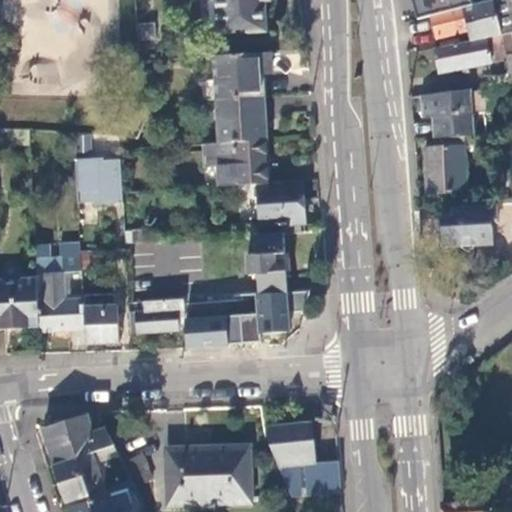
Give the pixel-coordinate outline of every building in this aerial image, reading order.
[(217,0),(220,36),(267,32),(265,2),(271,1),(270,0),(217,0)] [(412,0),(419,19),(432,16),(473,4),(471,0),(412,0)] [(511,0),(490,0),(473,4),(432,16),(438,38),(468,30),(471,43),(486,40),(502,37),(511,35),(511,0)] [(156,26),(139,27),(140,44),(157,43),(156,26)] [(511,35),(502,37),(486,40),(490,60),(507,57),(511,55),(511,35)] [(490,60),(486,40),(471,43),(434,50),(439,74),(490,64),(490,60)] [(272,54),(216,58),(218,100),(264,98),(262,73),(272,73),(272,54)] [(488,88),(511,85),(510,82),(509,75),(486,78),(488,88)] [(472,89),(421,97),(422,118),(432,118),(434,138),(464,138),(475,138),(472,89)] [(264,98),(218,100),(221,142),(266,140),(264,98)] [(464,138),(434,138),(434,149),(425,150),(428,195),(467,193),(465,154),(470,154),(470,148),(465,149),(464,138)] [(266,140),(221,142),(203,143),(204,168),(219,167),(220,186),(258,184),(270,183),(267,140),(266,140)] [(121,159),(76,159),(78,207),(124,204),(121,159)] [(304,181),(270,183),(258,184),(259,186),(254,187),(254,192),(259,191),(261,228),(307,224),(304,181)] [(511,201),(500,203),(502,218),(511,217),(511,201)] [(493,248),(491,227),(490,206),(453,208),(453,218),(442,219),(444,250),(473,249),(493,248)] [(421,232),(419,212),(413,212),(414,233),(421,232)] [(288,255),(286,233),(259,235),(260,255),(252,256),(253,276),(262,275),(263,295),(291,293),(289,273),(280,274),(278,255),(288,255)] [(61,256),(37,258),(38,278),(40,327),(40,330),(86,328),(85,308),(84,300),(66,301),(66,271),(82,271),(81,244),(61,245),(61,256)] [(40,327),(38,278),(23,278),(18,283),(14,279),(8,284),(4,279),(0,279),(0,329),(10,317),(21,317),(31,327),(40,327)] [(256,314),(186,317),(186,348),(229,346),(229,343),(260,342),(260,333),(289,332),(288,311),(305,310),(309,292),(291,293),(263,295),(255,295),(256,314)] [(86,328),(87,344),(108,343),(108,344),(121,343),(118,306),(85,308),(86,328)] [(116,444),(108,429),(94,433),(88,416),(44,430),(55,465),(116,444)] [(313,420),(267,421),(269,435),(282,467),(315,464),(313,420)] [(116,444),(55,465),(68,501),(89,495),(85,482),(90,480),(87,472),(93,470),(91,465),(121,455),(116,444)] [(254,503),(252,447),(214,447),(213,455),(168,457),(169,499),(230,499),(230,504),(254,503)] [(154,477),(142,454),(125,462),(137,486),(154,477)] [(343,493),(340,462),(315,464),(282,467),(293,497),(343,493)] [(145,504),(137,486),(126,489),(134,507),(145,504)] [(444,488),(445,505),(467,503),(465,486),(444,488)] [(114,511),(109,495),(68,508),(69,511),(114,511)] [(445,505),(442,506),(442,511),(486,511),(486,502),(467,503),(445,505)]
